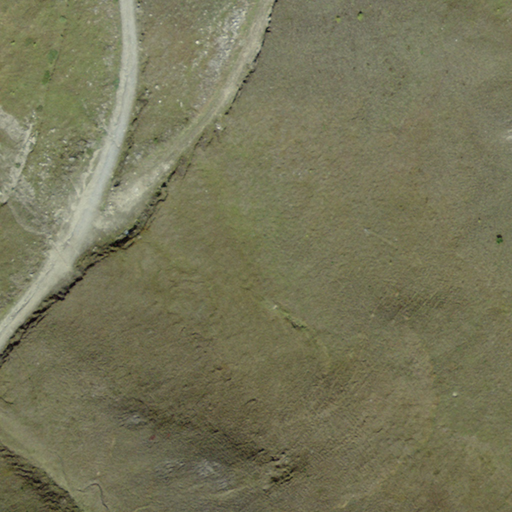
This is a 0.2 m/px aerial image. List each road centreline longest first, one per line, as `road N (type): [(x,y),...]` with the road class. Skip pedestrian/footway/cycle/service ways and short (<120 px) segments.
road 1 (track): [(0,341),(57,267),(103,171),(127,86),(126,0)]
road 2 (track): [(84,218),(167,157),(205,115),(241,57),(262,0)]
